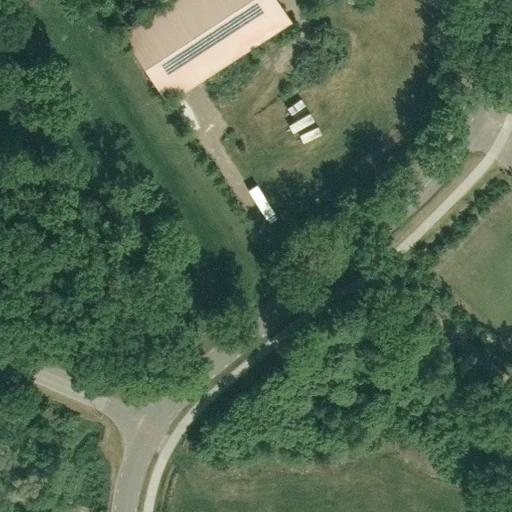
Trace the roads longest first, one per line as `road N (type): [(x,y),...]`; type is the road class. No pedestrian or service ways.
road 1 (tertiary): [(151,429),(207,370),(403,207),(465,137),(496,0)]
road 2 (unclassified): [(151,429),(0,360)]
